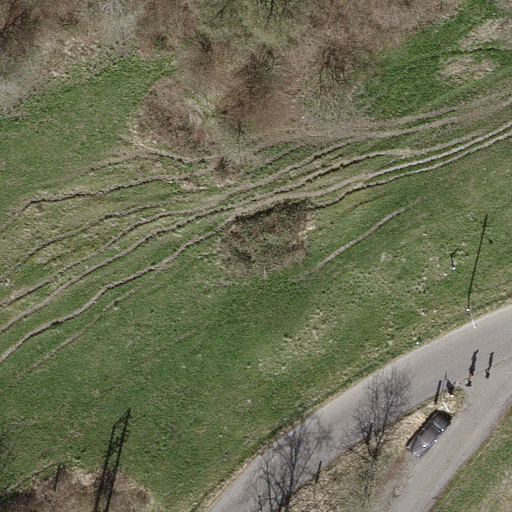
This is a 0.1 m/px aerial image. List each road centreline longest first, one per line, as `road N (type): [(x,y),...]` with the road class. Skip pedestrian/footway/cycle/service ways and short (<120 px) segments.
road 1 (tertiary): [(511,318),(408,371),(302,442),(238,511)]
road 2 (residential): [(511,367),(406,511)]
